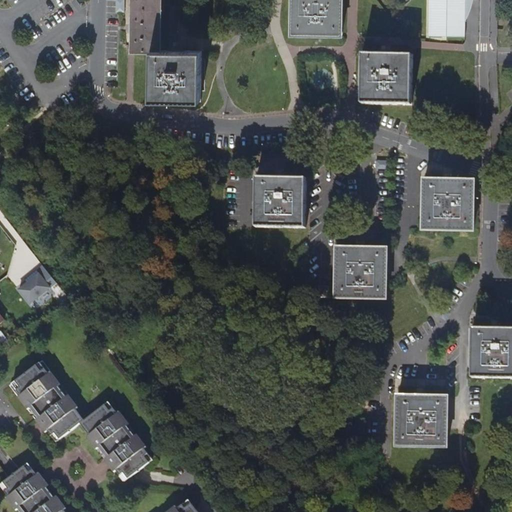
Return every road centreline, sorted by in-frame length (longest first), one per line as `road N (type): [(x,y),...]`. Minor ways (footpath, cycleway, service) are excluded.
road 1 (residential): [(488,173),(325,118),(247,127),(118,113),(97,90),(98,0)]
road 2 (residential): [(488,173),(485,0)]
road 3 (residential): [(511,292),(488,260),(488,173)]
